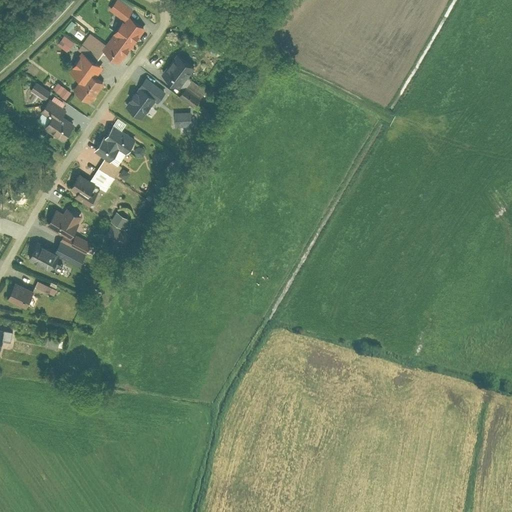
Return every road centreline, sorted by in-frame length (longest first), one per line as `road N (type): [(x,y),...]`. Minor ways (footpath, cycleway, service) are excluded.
road 1 (residential): [(150,0),(171,14),(0,274)]
road 2 (track): [(397,123),(171,14)]
